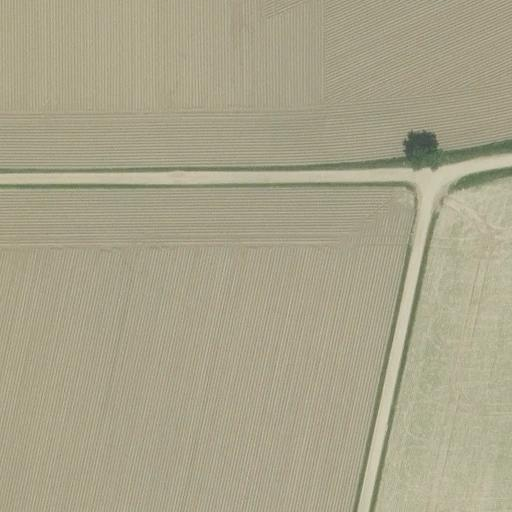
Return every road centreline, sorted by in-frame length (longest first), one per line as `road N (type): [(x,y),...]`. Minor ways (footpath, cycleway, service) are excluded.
road 1 (track): [(433,173),(0,180)]
road 2 (track): [(433,173),(361,511)]
